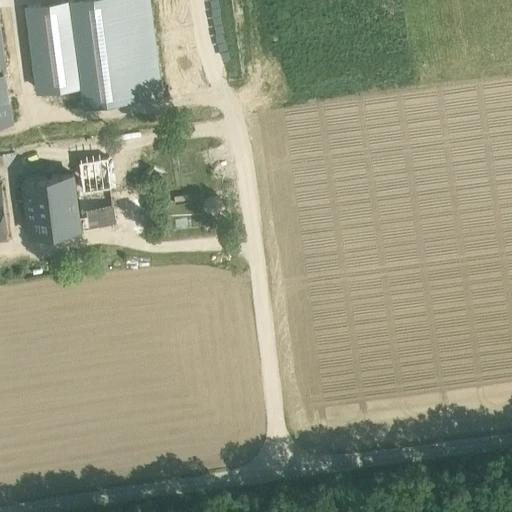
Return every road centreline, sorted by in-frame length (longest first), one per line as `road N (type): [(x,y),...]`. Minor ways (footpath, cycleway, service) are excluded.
road 1 (track): [(42,122),(192,98),(220,102),(245,124),(282,469)]
road 2 (track): [(5,511),(511,440)]
